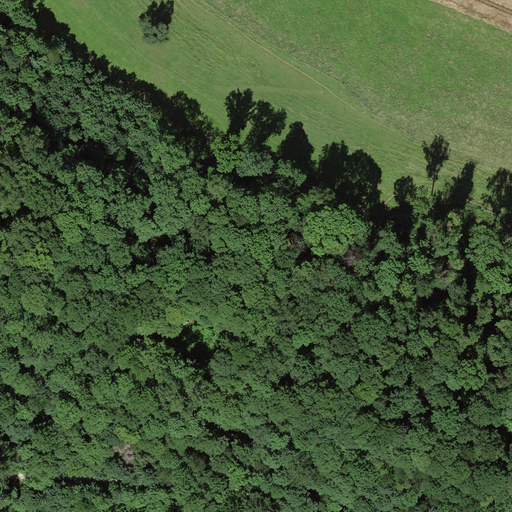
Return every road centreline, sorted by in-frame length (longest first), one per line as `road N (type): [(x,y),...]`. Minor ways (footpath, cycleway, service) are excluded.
road 1 (track): [(511,355),(116,193),(39,126),(0,48)]
road 2 (track): [(323,511),(203,482),(0,475)]
road 3 (track): [(116,193),(185,306)]
